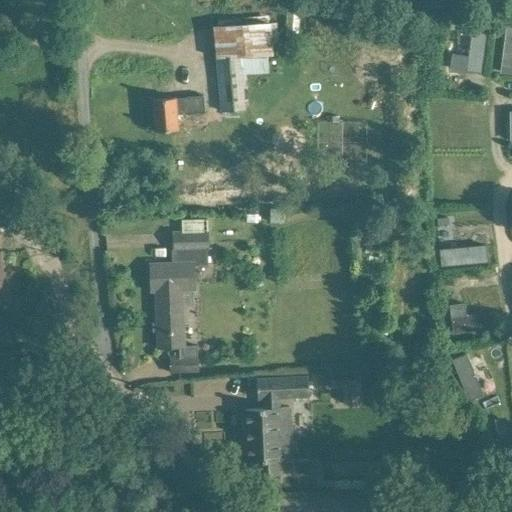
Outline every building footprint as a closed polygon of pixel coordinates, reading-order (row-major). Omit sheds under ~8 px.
[(482,21),(480,68),(494,69),(496,22),(482,21)] [(194,69),(191,37),(196,37),(194,22),(156,25),(157,40),(147,41),(148,57),(152,56),(156,94),(186,91),(184,70),(194,69)] [(271,22),(212,26),(218,112),(246,110),(245,104),(261,103),(258,56),(273,55),(271,22)] [(461,45),(461,65),(478,66),(478,45),(461,45)] [(203,96),(175,98),(152,100),(155,132),(178,130),(176,115),(205,113),(203,96)] [(492,134),(493,121),(449,120),(449,132),(492,134)] [(496,191),(495,177),(475,177),(475,164),(464,164),(464,191),(496,191)] [(281,199),(281,213),(295,213),(295,198),(281,199)] [(218,210),(192,209),(191,222),(218,222),(218,210)] [(155,291),(155,295),(181,294),(181,290),(195,289),(195,265),(208,265),(208,232),(174,232),(174,250),(173,250),(173,263),(150,264),(151,291),(155,291)] [(473,238),(474,247),(493,245),(492,237),(473,238)] [(0,300),(9,298),(0,252),(0,300)] [(463,319),(498,313),(496,301),(472,305),(470,292),(459,293),(463,319)] [(183,346),(182,315),(181,294),(155,295),(157,348),(179,347),(179,357),(170,357),(170,373),(197,372),(196,346),(183,346)] [(308,377),(256,379),(257,399),(263,398),(264,408),(245,409),(247,462),(257,462),(257,476),(279,475),(278,461),(280,461),(279,436),(290,436),(289,407),(279,407),(279,397),(309,396),(308,377)] [(424,477),(423,459),(407,460),(408,477),(424,477)]
